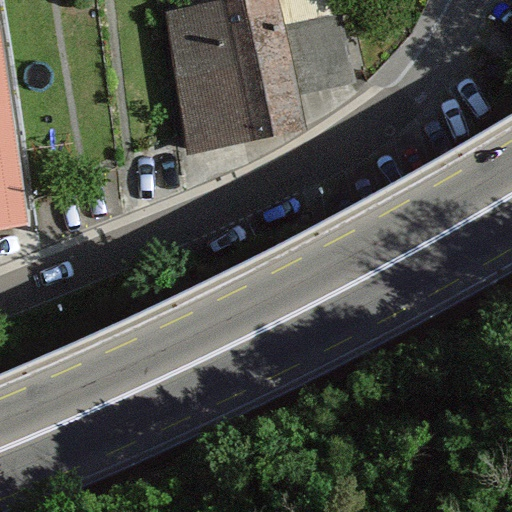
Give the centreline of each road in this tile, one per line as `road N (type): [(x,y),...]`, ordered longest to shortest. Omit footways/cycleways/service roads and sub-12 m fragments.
road 1 (primary): [(511,197),(363,287),(0,451)]
road 2 (residential): [(0,300),(361,139),(442,45),(466,0)]
